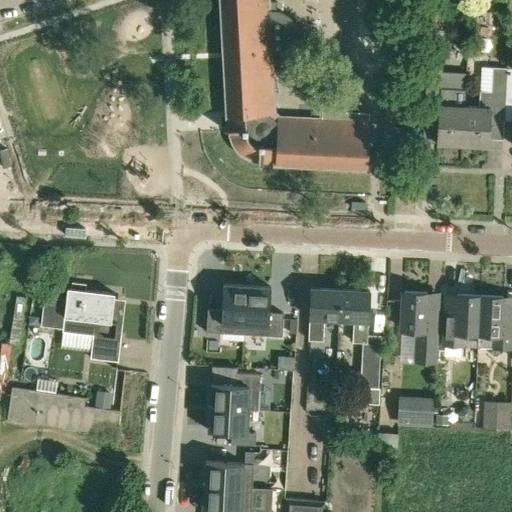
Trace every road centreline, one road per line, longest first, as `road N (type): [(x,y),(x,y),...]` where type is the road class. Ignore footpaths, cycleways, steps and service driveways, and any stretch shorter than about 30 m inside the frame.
road 1 (residential): [(511,245),(179,228)]
road 2 (residential): [(155,511),(179,228)]
road 3 (residential): [(179,228),(12,222)]
